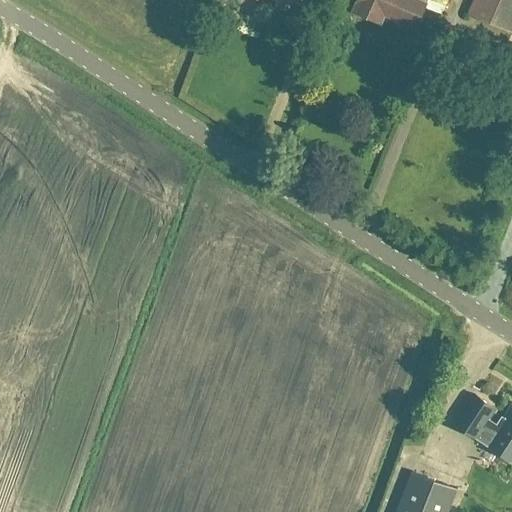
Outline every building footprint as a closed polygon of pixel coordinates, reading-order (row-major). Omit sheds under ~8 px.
[(393,0),(359,0),(355,10),(384,23),(388,14),(393,0)] [(393,0),(388,14),(419,27),(429,3),(425,1),(425,0),(447,0),(450,1),(450,0),(393,0)] [(511,0),(476,0),(472,11),(511,28),(511,0)] [(511,408),(500,427),(484,416),(491,404),(477,394),(457,425),(511,461),(511,408)] [(396,511),(448,511),(456,491),(411,474),(396,511)]
